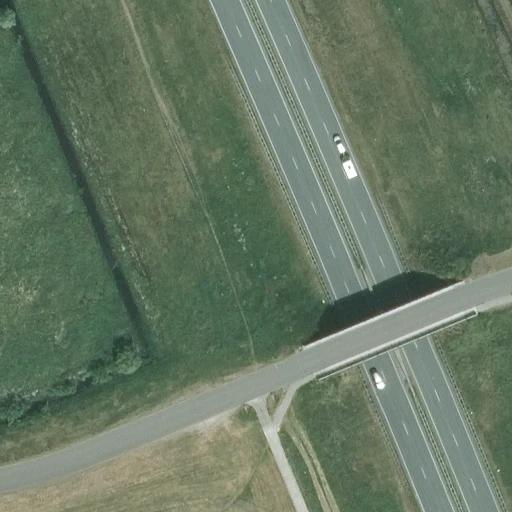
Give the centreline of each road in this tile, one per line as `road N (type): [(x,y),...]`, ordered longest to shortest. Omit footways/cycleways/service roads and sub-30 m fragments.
road 1 (trunk): [(481,511),(266,0)]
road 2 (trunk): [(222,0),(435,511)]
road 3 (tertiary): [(0,481),(71,460),(511,278)]
